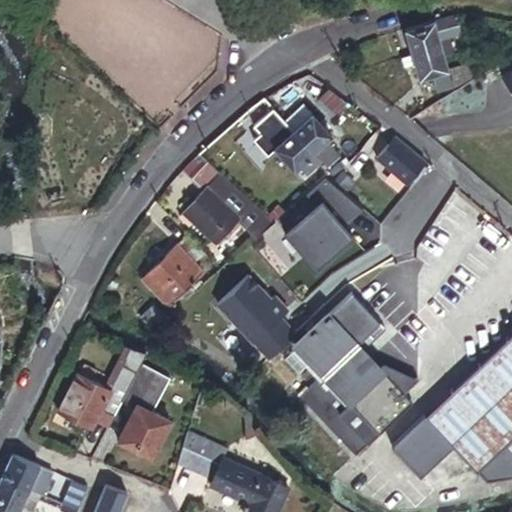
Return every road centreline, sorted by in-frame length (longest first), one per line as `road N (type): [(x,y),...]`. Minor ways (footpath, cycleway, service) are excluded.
road 1 (unclassified): [(0,447),(124,206),(219,113),(304,50)]
road 2 (unclassified): [(304,50),(511,218)]
road 3 (unknown): [(2,442),(156,500),(166,511)]
road 4 (unclassified): [(304,50),(428,5)]
